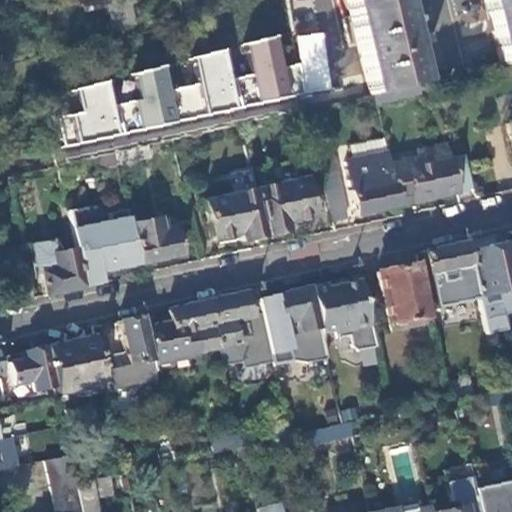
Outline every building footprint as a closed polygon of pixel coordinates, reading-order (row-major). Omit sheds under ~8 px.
[(80,0),(82,6),(83,10),(101,5),(100,0),(80,0)] [(414,83),(416,83),(408,49),(395,0),(344,0),(368,94),(371,94),(400,87),(414,83)] [(499,64),(511,61),(511,0),(482,0),(489,27),(499,64)] [(133,23),(128,1),(105,5),(111,29),(133,23)] [(44,86),(46,96),(261,38),(255,13),(201,26),(205,42),(109,68),(86,75),(44,86)] [(278,24),(279,33),(286,31),(285,23),(278,24)] [(281,43),(292,41),(290,30),(286,31),(279,33),(281,43)] [(304,93),(332,89),(323,31),(295,35),(304,93)] [(268,117),(278,115),(261,38),(46,96),(62,164),(95,156),(111,152),(144,145),(268,117)] [(82,59),(86,75),(109,68),(104,53),(82,59)] [(414,83),(400,87),(403,98),(417,95),(414,83)] [(403,98),(400,87),(371,94),(373,105),(403,98)] [(511,120),(500,124),(510,166),(511,166),(511,120)] [(396,205),(386,162),(381,139),(344,148),(348,161),(341,163),(353,215),(396,205)] [(449,173),(442,142),(417,148),(418,155),(386,162),(396,205),(453,192),(449,173)] [(147,157),(144,145),(111,152),(114,164),(147,157)] [(111,152),(95,156),(98,168),(114,164),(111,152)] [(330,156),(313,160),(327,221),(343,218),(330,156)] [(294,160),(267,166),(270,181),(279,178),(279,183),(298,179),(294,160)] [(449,173),(453,192),(468,189),(464,170),(449,173)] [(279,183),(252,190),(262,235),(285,230),(284,223),(311,217),(303,178),(298,179),(279,183)] [(262,235),(252,190),(202,201),(211,240),(238,234),(239,241),(262,235)] [(82,206),(63,211),(71,248),(80,287),(98,283),(96,273),(136,264),(127,224),(123,208),(105,212),(107,220),(86,225),(82,206)] [(127,224),(136,264),(178,255),(172,229),(158,232),(157,227),(167,225),(165,218),(156,221),(155,217),(127,224)] [(80,287),(71,248),(51,252),(48,239),(27,244),(32,266),(37,265),(43,295),(80,287)] [(511,240),(463,252),(474,299),(482,334),(503,329),(499,314),(511,311),(511,240)] [(474,299),(463,252),(460,242),(418,252),(424,276),(434,309),(474,299)] [(29,287),(20,244),(6,247),(12,275),(16,290),(29,287)] [(8,258),(1,259),(5,276),(12,275),(8,258)] [(422,294),(414,263),(373,273),(385,325),(427,315),(426,310),(422,294)] [(323,283),(308,287),(318,332),(332,330),(334,338),(345,335),(348,346),(354,351),(373,346),(356,275),(333,281),(335,289),(325,291),(323,283)] [(323,283),(325,291),(335,289),(333,281),(323,283)] [(264,297),(254,299),(258,315),(269,362),(269,364),(286,361),(303,362),(307,362),(324,358),(318,332),(308,287),(272,295),(273,300),(265,302),(264,297)] [(218,366),(238,362),(240,369),(269,362),(258,315),(250,317),(244,292),(203,301),(214,349),(218,366)] [(149,364),(214,349),(203,301),(163,310),(166,322),(141,328),(149,364)] [(141,328),(138,316),(115,321),(123,356),(126,365),(117,367),(110,369),(99,371),(102,383),(104,390),(153,380),(149,364),(141,328)] [(91,336),(42,347),(51,387),(53,395),(102,383),(99,371),(92,341),(91,336)] [(103,338),(92,341),(99,371),(110,369),(103,338)] [(51,387),(42,347),(20,353),(21,359),(4,363),(9,387),(28,382),(30,392),(51,387)] [(126,365),(123,356),(115,357),(117,367),(126,365)] [(447,399),(460,396),(458,387),(457,383),(444,386),(447,399)] [(460,396),(469,394),(466,385),(458,387),(460,396)] [(486,405),(506,401),(502,386),(483,391),(486,405)] [(283,424),(254,431),(257,443),(286,436),(283,424)] [(322,440),(323,428),(298,433),(301,445),(322,440)] [(254,431),(234,435),(237,448),(257,443),(254,431)] [(301,445),(298,433),(287,436),(289,447),(301,445)] [(234,434),(207,440),(210,454),(237,448),(234,435),(234,434)] [(0,469),(15,467),(8,437),(0,438),(0,469)] [(79,511),(73,486),(67,456),(41,461),(52,511),(79,511)] [(456,507),(435,511),(475,511),(470,489),(467,477),(444,482),(448,502),(455,500),(456,507)] [(109,494),(105,478),(73,486),(79,511),(95,511),(93,498),(109,494)] [(511,511),(511,479),(470,489),(475,511),(511,511)]
